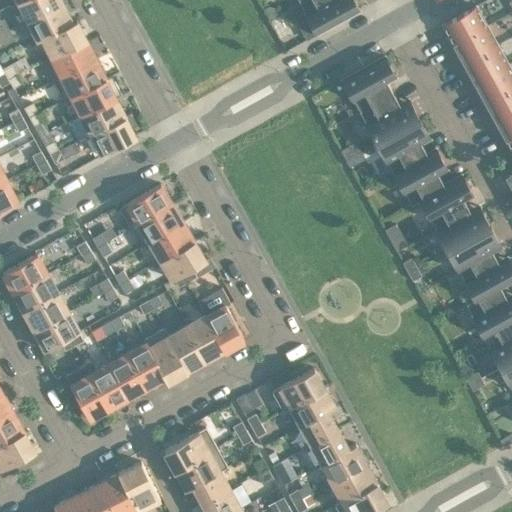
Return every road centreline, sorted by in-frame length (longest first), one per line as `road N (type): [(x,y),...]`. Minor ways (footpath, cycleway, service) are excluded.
road 1 (residential): [(392,19),(175,143)]
road 2 (residential): [(286,344),(72,458)]
road 3 (residential): [(286,344),(175,143)]
road 4 (residential): [(175,143),(0,238)]
road 5 (residential): [(472,167),(392,19)]
road 6 (residential): [(175,143),(97,0)]
road 7 (residential): [(72,458),(0,322)]
